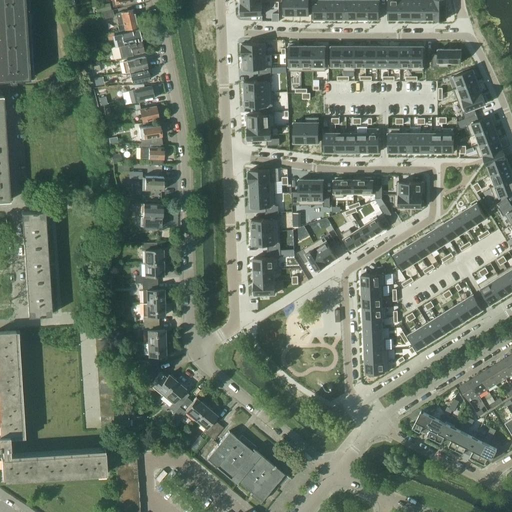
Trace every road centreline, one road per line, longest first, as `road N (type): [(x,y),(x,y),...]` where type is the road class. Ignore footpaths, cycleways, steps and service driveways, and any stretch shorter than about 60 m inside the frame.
road 1 (residential): [(156,0),(184,148),(196,349)]
road 2 (residential): [(467,36),(221,32)]
road 3 (residential): [(196,349),(234,327),(225,154)]
road 4 (residential): [(225,154),(347,170),(431,170)]
road 5 (residential): [(196,349),(337,474)]
road 6 (residential): [(511,311),(361,407)]
road 7 (residential): [(374,425),(511,335)]
road 8 (residential): [(344,271),(432,219),(431,170)]
road 9 (residential): [(344,271),(351,399),(361,407)]
road 10 (residential): [(483,481),(374,425)]
road 11 (residential): [(225,154),(221,32)]
